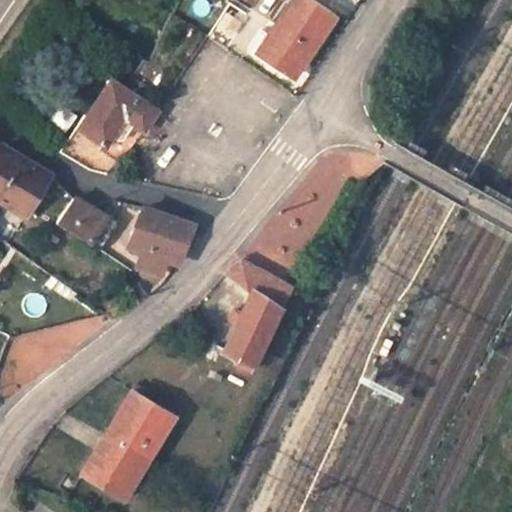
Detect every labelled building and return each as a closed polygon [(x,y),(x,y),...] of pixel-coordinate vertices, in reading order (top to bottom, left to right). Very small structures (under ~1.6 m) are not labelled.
[(292,0),(257,51),(286,70),(292,61),(300,67),(336,15),(314,0),(292,0)] [(210,34),(226,43),(238,23),(222,14),(210,34)] [(292,61),(286,70),(294,76),(300,67),(292,61)] [(84,129),(105,144),(102,149),(120,162),(156,110),(112,80),(89,113),(94,116),(84,129)] [(0,197),(27,215),(52,175),(3,145),(0,150),(0,197)] [(58,224),(100,252),(120,223),(107,215),(106,217),(76,198),(58,224)] [(194,226),(145,209),(129,246),(143,251),(138,266),(162,274),(168,259),(180,262),(194,226)] [(243,261),(227,272),(254,291),(225,349),(241,357),(239,362),(253,368),(293,286),(243,261)] [(176,417),(132,391),(83,473),(125,499),(176,417)]
